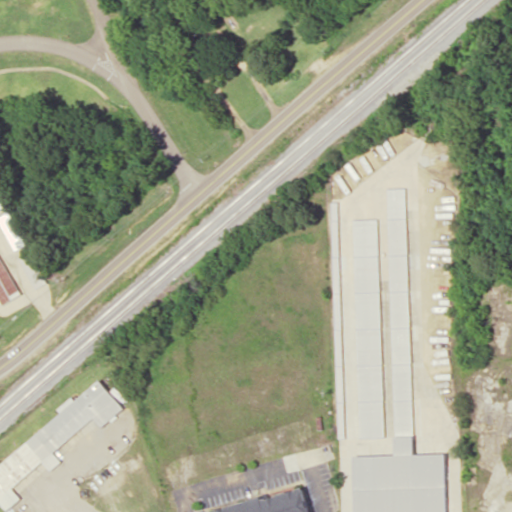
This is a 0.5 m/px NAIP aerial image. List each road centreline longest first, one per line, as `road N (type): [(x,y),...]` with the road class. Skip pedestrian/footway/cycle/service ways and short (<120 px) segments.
road 1 (residential): [(0,362),(421,0)]
road 2 (residential): [(196,194),(138,100),(94,0)]
